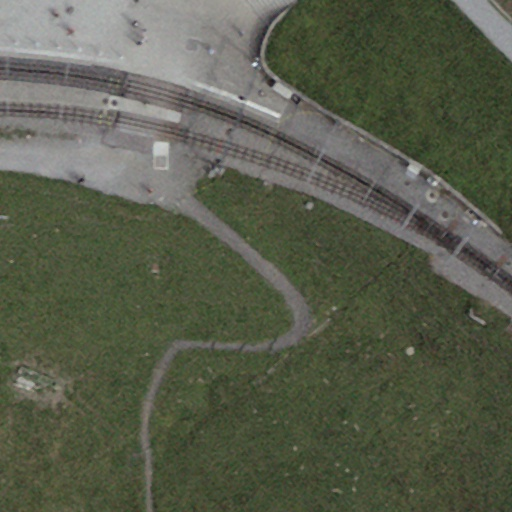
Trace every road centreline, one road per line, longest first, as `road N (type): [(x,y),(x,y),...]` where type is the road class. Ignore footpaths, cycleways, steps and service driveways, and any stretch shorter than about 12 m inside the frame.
road 1 (track): [(143,0),(163,42),(141,126),(157,175)]
road 2 (track): [(157,175),(32,153),(0,155)]
